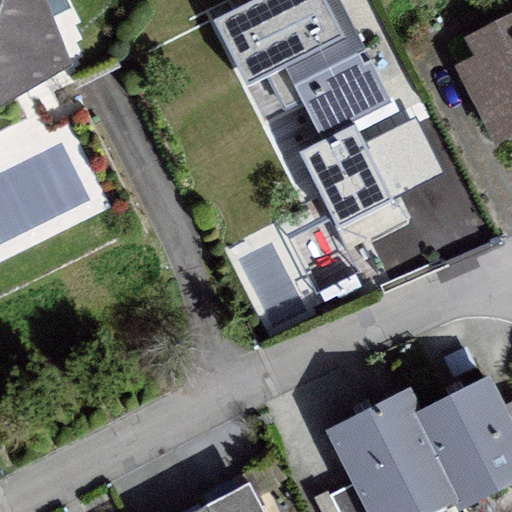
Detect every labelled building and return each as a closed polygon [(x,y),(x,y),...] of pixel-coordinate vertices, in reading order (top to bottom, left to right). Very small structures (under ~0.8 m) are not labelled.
[(40,0),(0,0),(0,101),(17,93),(10,82),(55,60),(42,33),(54,27),(40,0)] [(252,0),(253,1),(214,20),(247,86),(285,68),(320,137),(391,101),(339,0),(252,0)] [(464,68),(498,137),(511,129),(511,20),(473,40),(483,59),(464,68)] [(344,248),(407,216),(379,162),(317,195),(344,248)] [(511,429),(487,380),(419,415),(408,392),(405,393),(462,506),(511,480),(511,429)] [(460,507),(462,506),(405,393),(331,431),(356,481),(330,495),(338,511),(427,511),(456,498),(460,507)] [(251,511),(239,488),(205,506),(207,511),(251,511)]
